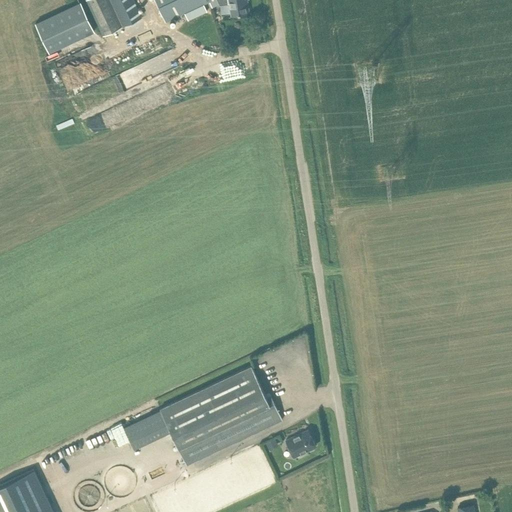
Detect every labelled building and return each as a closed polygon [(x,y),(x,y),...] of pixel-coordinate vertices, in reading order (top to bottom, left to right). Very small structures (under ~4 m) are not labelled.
[(133,0),(85,0),(102,36),(142,18),(133,0)] [(245,3),(244,0),(155,0),(166,21),(211,0),(217,0),(220,5),(222,14),(231,13),(232,15),(249,12),(247,3),(245,3)] [(252,365),(243,370),(160,409),(171,431),(187,465),(283,419),(274,402),(270,404),(252,365)] [(171,431),(160,409),(124,426),(134,448),(171,431)] [(316,446),(308,429),(286,440),(294,456),(308,449),(310,451),(314,449),(314,447),(316,446)] [(54,511),(34,470),(0,485),(0,511),(54,511)]
